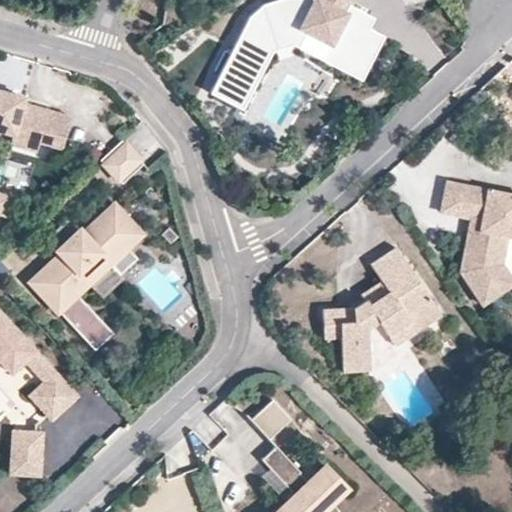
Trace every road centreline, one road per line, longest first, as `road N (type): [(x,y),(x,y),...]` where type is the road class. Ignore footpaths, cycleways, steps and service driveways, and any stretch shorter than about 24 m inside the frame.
road 1 (residential): [(224,257),(286,228),(480,47),(511,0)]
road 2 (residential): [(224,257),(238,320),(224,359),(62,511)]
road 3 (residential): [(93,57),(130,70),(188,139),(224,257)]
